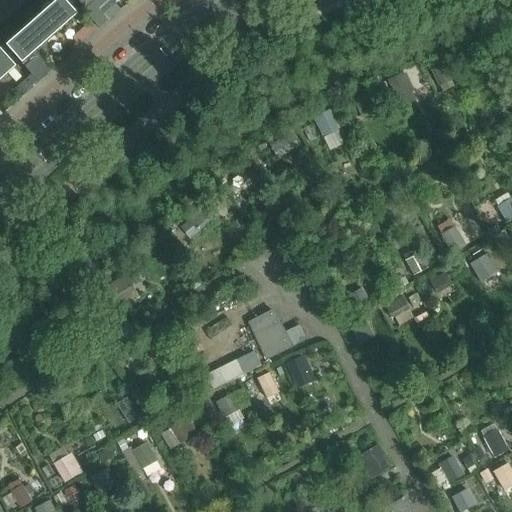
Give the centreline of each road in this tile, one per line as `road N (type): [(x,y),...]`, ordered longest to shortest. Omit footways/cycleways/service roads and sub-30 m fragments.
road 1 (secondary): [(0,208),(195,38),(258,0)]
road 2 (secondary): [(224,0),(114,80),(0,182)]
